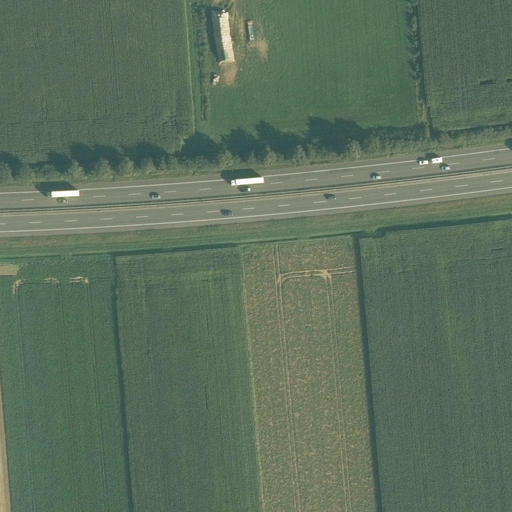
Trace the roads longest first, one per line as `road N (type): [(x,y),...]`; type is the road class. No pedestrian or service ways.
road 1 (motorway): [(511,158),(180,194),(0,203)]
road 2 (motorway): [(0,226),(184,218),(511,182)]
road 3 (track): [(511,205),(289,231),(0,250)]
